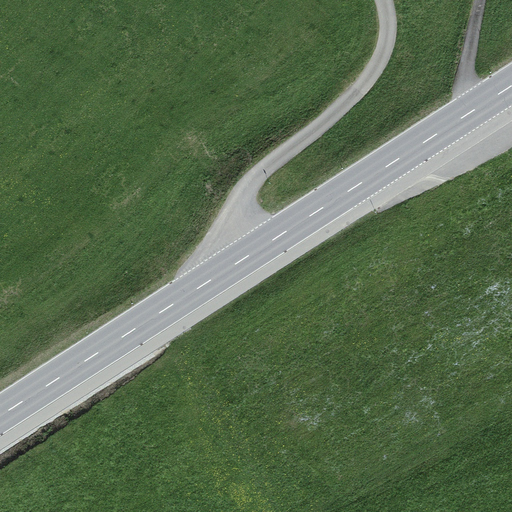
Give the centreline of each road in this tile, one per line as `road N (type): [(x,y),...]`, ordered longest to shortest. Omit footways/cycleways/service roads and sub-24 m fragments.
road 1 (residential): [(384,0),(391,15),(384,61),(360,96),(260,171),(239,200),(232,229),(239,263)]
road 2 (secondary): [(239,263),(511,87)]
road 3 (secondary): [(0,419),(239,263)]
